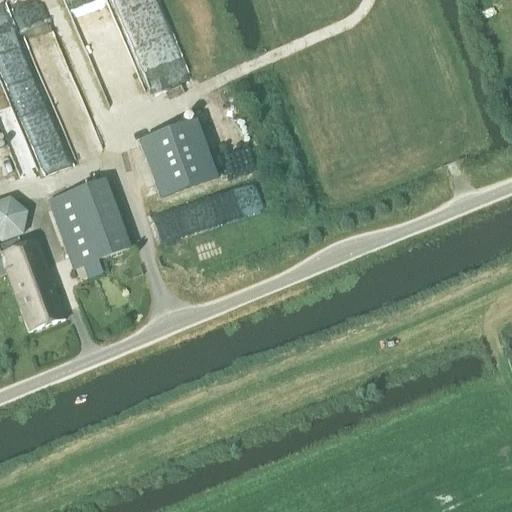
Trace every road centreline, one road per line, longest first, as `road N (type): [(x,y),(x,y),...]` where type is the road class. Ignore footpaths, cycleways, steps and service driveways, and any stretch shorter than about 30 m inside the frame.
road 1 (unclassified): [(0,398),(511,187)]
road 2 (track): [(111,139),(346,26),(370,0)]
road 3 (track): [(49,0),(111,139)]
